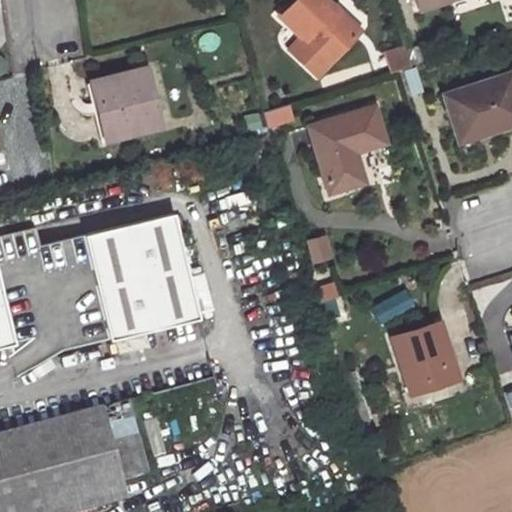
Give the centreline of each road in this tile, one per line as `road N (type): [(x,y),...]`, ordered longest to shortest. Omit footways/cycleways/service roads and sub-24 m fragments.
road 1 (unknown): [(0,407),(32,413),(235,356),(206,225)]
road 2 (unknown): [(0,396),(28,385),(55,357),(45,297)]
